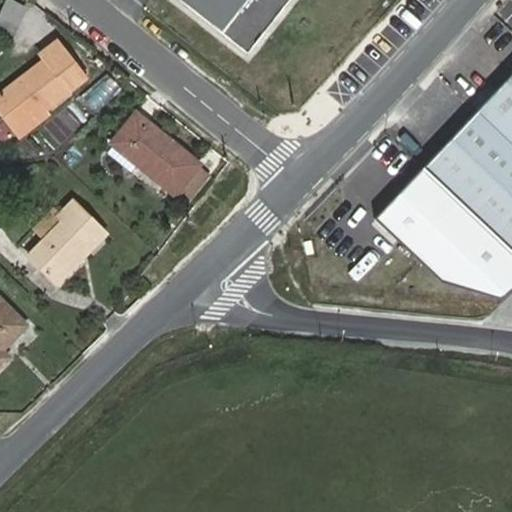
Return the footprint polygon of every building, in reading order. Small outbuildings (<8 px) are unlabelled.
[(0,29),(11,36),(26,8),(10,0),(4,0),(0,9),(0,29)] [(173,0),(248,58),(293,0),(173,0)] [(41,54),(45,60),(0,95),(0,109),(17,132),(85,78),(57,42),(41,54)] [(511,140),(511,72),(478,109),(511,140)] [(95,114),(121,90),(105,73),(79,98),(95,114)] [(511,140),(478,109),(423,168),(511,248),(511,140)] [(137,113),(113,143),(175,194),(198,165),(199,164),(137,113)] [(210,175),(198,165),(175,194),(187,204),(210,175)] [(46,238),(28,256),(57,284),(106,234),(72,201),(57,216),(52,211),(35,228),(46,238)] [(0,299),(0,365),(8,357),(1,349),(25,325),(0,299)]
